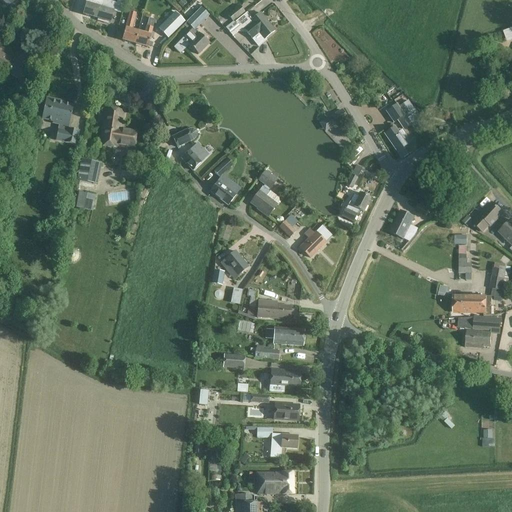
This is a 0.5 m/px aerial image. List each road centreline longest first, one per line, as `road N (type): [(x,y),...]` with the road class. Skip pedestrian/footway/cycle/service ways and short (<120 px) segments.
road 1 (residential): [(336,321),(289,249),(211,196),(182,165),(152,104),(150,73)]
road 2 (tertiary): [(322,511),(336,321)]
road 3 (unclassified): [(511,376),(381,343),(336,321)]
road 4 (residential): [(324,66),(150,73)]
road 5 (tertiary): [(336,321),(396,181)]
road 6 (unclassified): [(396,181),(324,66)]
road 7 (tertiary): [(396,181),(441,143),(511,115)]
road 8 (residential): [(150,73),(55,0)]
